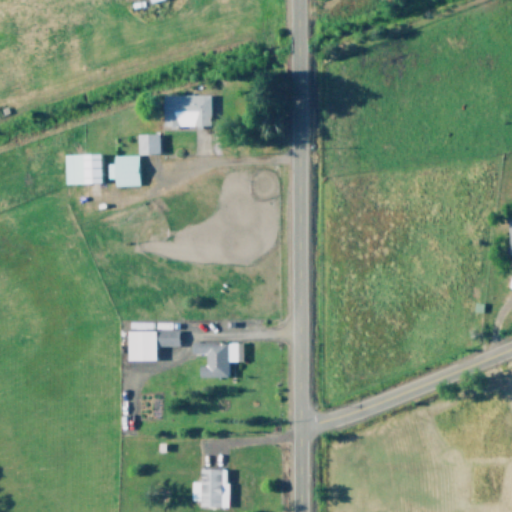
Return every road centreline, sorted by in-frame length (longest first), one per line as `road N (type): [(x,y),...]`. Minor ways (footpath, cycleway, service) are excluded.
road 1 (tertiary): [(297,511),(293,0)]
road 2 (tertiary): [(297,427),(511,343)]
